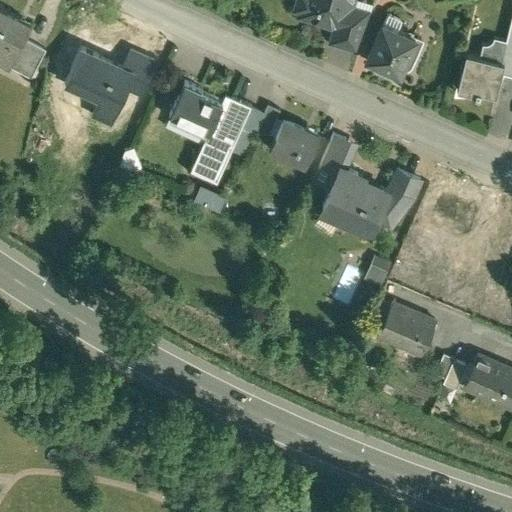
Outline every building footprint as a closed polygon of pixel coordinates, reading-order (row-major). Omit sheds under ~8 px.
[(297,0),(296,4),(298,6),(297,8),(311,12),(309,17),(338,25),(344,5),(351,7),(353,0),(297,0)] [(21,16),(0,5),(0,45),(4,47),(6,44),(17,49),(9,65),(11,66),(25,38),(31,26),(19,20),(21,16)] [(351,7),(344,5),(338,25),(334,39),(357,46),(367,12),(351,7)] [(502,60),(466,52),(458,88),(475,92),(474,96),(479,98),(481,90),(497,94),(502,71),(511,73),(511,19),(511,20),(502,60)] [(423,38),(400,28),(398,31),(384,25),(369,57),(372,58),(371,60),(372,62),(372,64),(374,66),(376,66),(378,67),(381,66),(383,65),(384,63),(400,70),(406,59),(413,62),(423,38)] [(47,49),(25,38),(11,66),(33,77),(47,49)] [(124,66),(98,55),(99,53),(82,46),(68,77),(83,84),(82,85),(102,94),(94,112),(113,120),(129,85),(140,90),(155,59),(132,49),(124,66)] [(203,87),(185,79),(171,112),(172,112),(187,119),(188,120),(188,119),(209,129),(208,129),(210,130),(223,100),(222,100),(201,91),(203,87)] [(231,99),(224,96),(222,100),(223,100),(210,130),(208,129),(191,168),(218,180),(239,134),(252,105),(252,103),(232,95),(231,99)] [(281,108),(268,102),(264,111),(257,127),(270,133),(281,108)] [(252,105),(239,134),(251,140),(257,127),(264,111),(252,105)] [(306,128),(285,118),(275,140),(286,145),(284,151),(307,161),(320,132),(306,126),(306,128)] [(347,137),(334,131),(323,158),(335,163),(347,137)] [(366,175),(342,164),(325,203),(342,210),(340,215),(372,229),(377,217),(391,224),(415,193),(421,179),(399,169),(395,177),(388,189),(364,179),(366,175)] [(199,185),(196,199),(222,205),(225,191),(199,185)] [(476,203),(439,187),(424,221),(461,237),(476,203)] [(436,318),(392,299),(378,332),(421,351),(436,318)] [(443,352),(435,371),(446,375),(454,357),(443,352)] [(511,367),(477,353),(464,383),(511,402),(511,367)] [(466,362),(454,357),(446,375),(444,380),(456,386),(466,362)]
